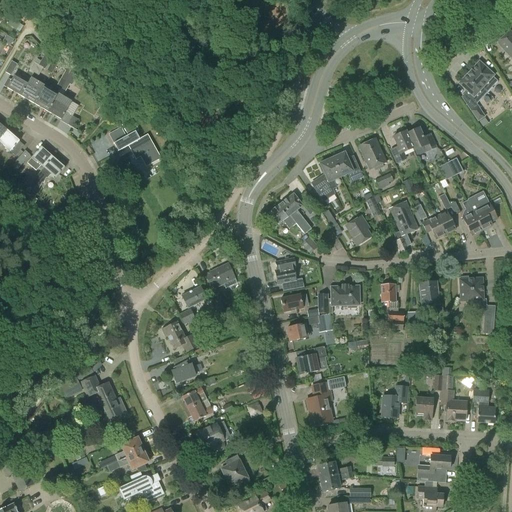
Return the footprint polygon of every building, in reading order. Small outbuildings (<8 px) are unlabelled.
[(10,19),(6,25),(19,33),(23,27),(10,19)] [(511,57),(511,35),(510,32),(509,32),(497,44),(511,59),(511,57)] [(5,36),(2,41),(10,45),(13,40),(5,36)] [(44,55),(38,66),(33,75),(38,77),(42,69),(44,70),(51,58),(44,55)] [(5,72),(10,76),(17,65),(11,62),(5,72)] [(46,72),(51,75),(57,65),(52,62),(46,72)] [(478,62),(459,84),(467,92),(462,98),(471,111),(477,107),(475,105),(496,82),(487,73),(489,72),(478,62)] [(28,72),(33,75),(38,66),(33,63),(28,72)] [(56,88),(60,90),(72,70),(66,64),(65,72),(56,88)] [(78,76),(72,70),(60,90),(65,93),(69,85),(71,86),(78,76)] [(7,88),(20,96),(29,81),(25,79),(23,83),(13,77),(7,88)] [(29,81),(20,96),(34,104),(44,87),(31,79),(29,81)] [(44,87),(34,104),(47,112),(57,94),(44,87)] [(71,103),(57,94),(47,112),(61,120),(60,121),(68,125),(72,117),(65,112),(67,109),(71,103)] [(110,114),(106,104),(101,107),(105,116),(110,114)] [(477,107),(471,111),(478,121),(484,117),(477,107)] [(484,119),(479,123),(482,128),(488,125),(484,119)] [(131,120),(120,126),(126,137),(113,144),(118,152),(128,146),(132,154),(135,160),(140,158),(145,168),(160,160),(147,135),(139,140),(135,132),(137,131),(131,120)] [(423,138),(419,129),(406,134),(406,135),(413,149),(412,150),(413,152),(424,147),(426,152),(435,148),(430,135),(423,138)] [(403,154),(412,150),(413,149),(406,135),(406,134),(405,132),(393,138),(397,148),(390,151),(396,163),(405,159),(403,154)] [(23,147),(8,133),(0,141),(0,146),(2,145),(15,156),(23,147)] [(358,146),(369,170),(385,163),(375,139),(358,146)] [(38,168),(41,171),(51,159),(39,148),(26,163),(36,171),(38,168)] [(15,163),(20,167),(29,156),(24,151),(16,161),(15,163)] [(344,153),(332,159),(340,177),(348,174),(351,182),(362,177),(360,173),(355,161),(349,164),(344,153)] [(41,171),(32,181),(36,185),(34,188),(34,190),(36,187),(39,189),(41,183),(43,184),(46,178),(47,179),(50,176),(54,180),(63,169),(51,159),(41,171)] [(336,179),(340,177),(332,159),(319,164),(324,175),(311,184),(323,202),(334,195),(331,190),(336,188),(333,181),(336,180),(336,179)] [(456,159),(447,163),(451,173),(454,177),(463,172),(456,159)] [(451,173),(447,163),(439,167),(443,177),(451,173)] [(393,181),(390,174),(375,181),(379,191),(389,186),(388,183),(393,181)] [(20,195),(32,182),(28,178),(22,185),(20,184),(14,191),(19,196),(20,195)] [(408,180),(403,182),(407,193),(412,191),(408,180)] [(32,181),(32,182),(20,195),(35,204),(37,200),(35,199),(37,195),(34,194),(34,190),(34,188),(36,185),(32,181)] [(294,213),(302,206),(293,194),(278,206),(288,218),(287,219),(293,227),(295,225),(296,224),(294,222),(299,219),(294,213)] [(377,195),(371,198),(375,205),(381,203),(377,195)] [(451,208),(449,205),(444,195),(439,198),(445,211),(451,208)] [(379,214),(375,205),(371,198),(365,201),(372,217),(379,214)] [(471,200),(466,202),(467,203),(472,214),(481,231),(492,226),(486,214),(492,211),(488,202),(486,199),(477,203),(476,201),(471,200)] [(309,201),(303,205),(310,214),(316,210),(309,201)] [(399,233),(394,235),(397,241),(395,242),(400,254),(409,251),(407,247),(411,245),(406,235),(417,230),(405,202),(389,210),(399,233)] [(466,202),(462,204),(465,211),(463,212),(461,217),(462,219),(466,225),(469,232),(471,236),(481,231),(472,214),(467,203),(466,202)] [(449,205),(451,208),(455,216),(460,214),(455,203),(449,205)] [(283,222),(289,230),(293,227),(287,219),(288,218),(278,206),(265,216),(274,229),(283,222)] [(426,219),(420,206),(414,208),(420,221),(426,219)] [(329,225),(334,222),(327,210),(321,214),(329,225)] [(446,213),(437,217),(445,235),(455,230),(447,212),(446,213)] [(351,240),(355,247),(370,238),(363,227),(366,225),(361,217),(346,227),(353,238),(351,240)] [(445,235),(437,217),(421,225),(424,231),(430,228),(435,240),(445,235)] [(338,227),(334,222),(329,225),(332,231),(338,227)] [(304,236),(300,241),(302,244),(301,245),(309,254),(310,253),(315,248),(307,239),(304,236)] [(332,255),(342,248),(337,240),(326,247),(332,255)] [(283,293),(292,291),(290,283),(296,282),(293,269),(296,269),(294,259),(275,263),(276,271),(275,271),(277,285),(282,284),(283,293)] [(205,276),(210,287),(215,285),(216,287),(223,284),(226,290),(237,284),(227,264),(209,272),(210,273),(205,276)] [(485,300),(483,300),(482,279),(467,280),(467,278),(461,278),(461,280),(459,280),(460,302),(476,301),(476,311),(486,310),(485,300)] [(419,284),(421,307),(431,306),(433,316),(442,315),(441,305),(438,305),(436,282),(419,284)] [(204,289),(203,290),(201,286),(181,296),(187,310),(192,308),(192,309),(196,307),(195,306),(208,300),(204,294),(206,293),(204,289)] [(315,307),(318,307),(318,314),(332,314),(332,306),(348,306),(348,308),(356,308),(356,306),(359,305),(358,287),(347,287),(347,286),(342,286),(342,287),(331,287),(331,300),(327,300),(327,295),(318,295),(318,301),(315,301),(314,302),(315,307)] [(398,309),(398,302),(396,302),(396,293),(395,293),(395,286),(381,286),(382,302),(389,302),(389,309),(398,309)] [(303,309),(300,295),(280,300),(283,313),(303,309)] [(220,303),(218,299),(212,302),(217,315),(224,311),(220,303)] [(185,328),(189,327),(196,325),(195,321),(190,310),(178,315),(185,328)] [(308,318),(319,316),(318,314),(317,310),(306,312),(308,318)] [(224,311),(217,315),(220,320),(227,317),(224,311)] [(375,311),(368,311),(369,329),(383,328),(383,319),(375,320),(375,311)] [(402,331),(403,313),(388,312),(387,323),(392,323),(392,331),(402,331)] [(420,323),(420,313),(407,313),(407,323),(415,323),(415,326),(418,325),(418,323),(420,323)] [(319,334),(332,331),(329,315),(316,317),(319,334)] [(494,315),(485,315),(484,335),(493,335),(493,331),(494,315)] [(200,347),(194,334),(185,339),(177,322),(160,330),(165,339),(167,338),(173,351),(181,347),(185,354),(200,347)] [(287,329),(289,342),(308,339),(305,326),(287,329)] [(318,373),(316,363),(317,363),(316,361),(326,358),(324,348),(313,350),(314,357),(307,358),(307,357),(296,360),(297,368),(295,368),(296,376),(299,376),(318,373)] [(258,360),(255,350),(238,356),(241,365),(258,360)] [(187,356),(173,361),(175,367),(174,368),(176,371),(171,372),(175,383),(195,376),(191,365),(188,367),(185,363),(189,360),(187,356)] [(244,368),(246,374),(258,370),(256,364),(244,368)] [(74,374),(78,382),(93,374),(89,366),(74,374)] [(320,375),(309,377),(311,383),(321,381),(320,375)] [(453,377),(442,376),(441,376),(440,392),(441,392),(440,405),(447,406),(446,422),(455,423),(455,421),(465,422),(466,403),(453,402),(453,392),(452,392),(453,377)] [(81,383),(88,398),(95,395),(108,423),(126,415),(119,399),(116,401),(108,384),(99,388),(94,377),(81,383)] [(343,378),(327,381),(328,384),(311,388),(314,399),(306,401),(308,409),(309,409),(312,426),(330,422),(326,402),(331,401),(329,391),(345,387),(343,378)] [(61,388),(66,399),(82,392),(77,380),(61,388)] [(398,404),(407,404),(408,389),(395,388),(395,399),(383,398),(382,417),(397,418),(398,404)] [(181,405),(184,412),(202,403),(199,397),(203,395),(200,389),(181,398),(184,404),(181,405)] [(495,409),(488,408),(489,391),(473,390),(472,403),(478,403),(477,423),(494,425),(495,409)] [(423,421),(431,421),(432,400),(416,399),(415,417),(423,418),(423,421)] [(205,409),(202,403),(184,412),(188,418),(190,417),(193,423),(213,413),(209,407),(205,409)] [(226,413),(232,411),(229,404),(223,407),(226,413)] [(223,446),(223,445),(221,442),(230,438),(223,423),(198,433),(202,441),(201,442),(203,447),(204,447),(205,449),(213,445),(215,449),(215,450),(216,451),(217,451),(218,452),(219,452),(220,452),(221,451),(222,451),(223,450),(223,449),(223,448),(223,447),(223,446)] [(111,465),(113,464),(142,451),(140,446),(141,445),(138,439),(138,440),(137,439),(120,446),(123,453),(108,460),(111,465)] [(260,443),(262,450),(273,447),(271,440),(260,443)] [(0,455),(0,456),(8,477),(13,475),(20,492),(32,486),(17,449),(0,455)] [(145,456),(142,451),(113,464),(114,466),(118,464),(120,469),(128,465),(131,471),(148,463),(147,462),(148,462),(146,456),(145,456)] [(220,469),(225,478),(243,469),(237,456),(225,462),(227,466),(220,469)] [(418,476),(433,477),(434,470),(449,471),(450,458),(430,457),(429,468),(419,467),(418,476)] [(73,468),(88,464),(87,458),(72,461),(73,468)] [(394,458),(382,458),(382,468),(393,468),(394,458)] [(317,473),(319,473),(320,480),(351,473),(350,467),(343,469),(336,471),(334,463),(317,467),(317,469),(316,470),(317,473)] [(250,483),(243,469),(225,478),(229,488),(236,484),(238,489),(250,483)] [(338,481),(340,481),(345,480),(345,481),(352,479),(351,473),(320,480),(321,486),(320,487),(321,490),(322,491),(323,493),(336,490),(336,489),(339,488),(338,481)] [(140,480),(124,488),(128,496),(131,495),(134,494),(137,494),(140,493),(142,494),(143,494),(144,495),(145,496),(146,497),(147,499),(146,502),(163,494),(154,476),(148,479),(147,478),(146,478),(145,478),(144,478),(143,478),(142,478),(142,479),(141,479),(140,480)] [(276,481),(273,476),(263,481),(265,486),(276,481)] [(108,493),(105,487),(97,490),(100,497),(108,493)] [(443,495),(432,495),(432,489),(418,488),(417,498),(424,499),(422,511),(435,511),(436,507),(442,508),(443,495)] [(74,497),(72,489),(58,490),(61,498),(74,497)] [(370,498),(370,490),(358,489),(348,489),(348,498),(370,498)] [(263,506),(270,502),(266,493),(238,507),(240,511),(264,511),(266,511),(263,506)] [(327,507),(327,511),(346,511),(345,503),(327,507)]
